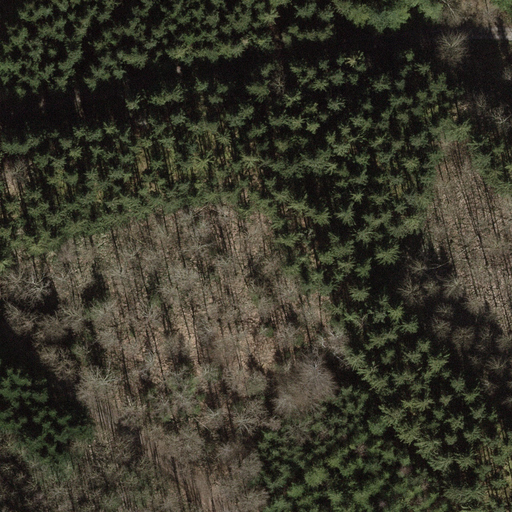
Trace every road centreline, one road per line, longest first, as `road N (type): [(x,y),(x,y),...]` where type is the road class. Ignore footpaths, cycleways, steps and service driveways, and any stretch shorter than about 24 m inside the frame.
road 1 (track): [(511,35),(370,41),(0,114)]
road 2 (track): [(0,337),(224,511)]
